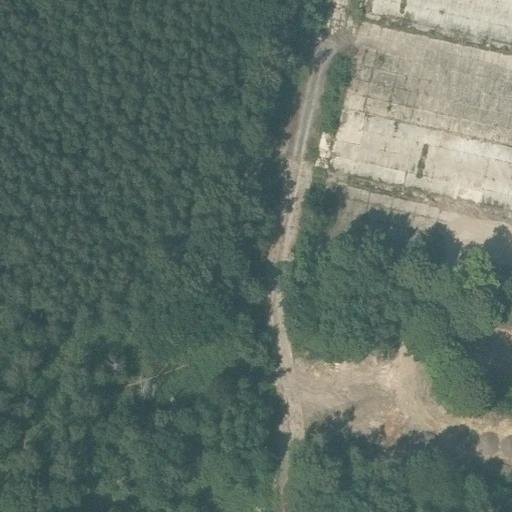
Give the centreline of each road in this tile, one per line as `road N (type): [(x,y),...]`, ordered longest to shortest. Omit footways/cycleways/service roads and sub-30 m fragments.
road 1 (track): [(331,0),(283,239)]
road 2 (track): [(139,511),(97,491),(0,470)]
